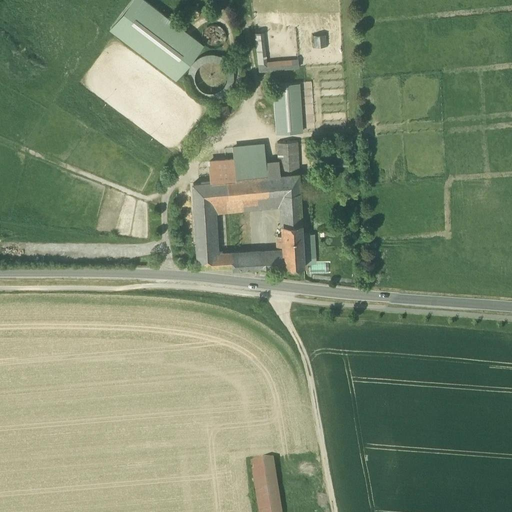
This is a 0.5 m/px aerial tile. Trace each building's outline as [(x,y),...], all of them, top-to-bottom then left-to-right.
[(202,45),(144,0),(131,0),(110,28),(175,79),(202,45)] [(257,63),(264,63),(263,32),(255,32),(257,63)] [(313,46),(327,46),(326,34),(313,35),(313,46)] [(215,56),(207,56),(204,57),(197,61),(192,67),(189,75),(190,83),(194,91),(200,96),(208,99),(217,98),(224,95),(230,88),(233,81),(232,72),(229,65),(223,59),(215,56)] [(298,57),(265,61),(265,62),(263,63),(264,72),(299,68),(298,57)] [(273,83),(275,133),(314,131),(312,82),(273,83)] [(221,105),(221,115),(229,115),(229,105),(221,105)] [(297,142),(277,143),(278,163),(279,176),(299,174),(297,142)] [(263,145),(232,148),(233,160),(235,180),(266,177),(265,164),(263,145)] [(233,160),(209,162),(211,182),(235,180),(233,160)] [(278,163),(265,164),(266,177),(279,176),(278,163)] [(211,182),(193,184),(194,202),(212,200),(281,194),(299,192),(299,174),(279,176),(266,177),(235,180),(211,182)] [(299,192),(281,194),(282,223),(301,223),(299,192)] [(215,254),(212,200),(194,202),(198,267),(224,266),(223,256),(222,253),(215,254)] [(301,223),(282,223),(284,252),(285,267),(304,266),(301,223)] [(284,252),(269,253),(269,268),(270,268),(270,267),(285,267),(284,252)] [(269,253),(223,256),(224,266),(231,265),(232,270),(233,270),(261,268),(269,268),(269,253)] [(251,464),(257,511),(281,511),(275,461),(251,464)]
